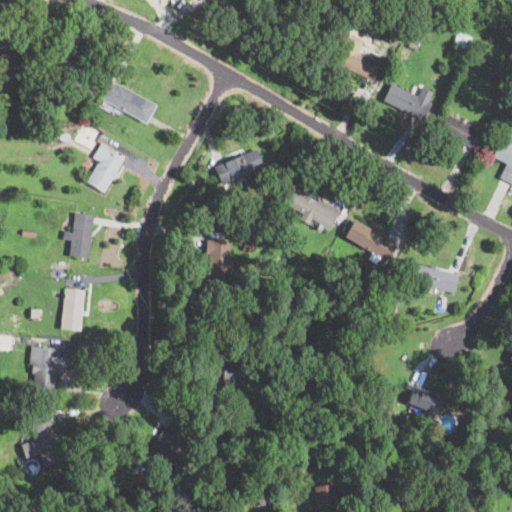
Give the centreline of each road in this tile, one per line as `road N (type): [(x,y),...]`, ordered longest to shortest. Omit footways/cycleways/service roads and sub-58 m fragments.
road 1 (residential): [(511,227),(168,31),(97,0)]
road 2 (residential): [(117,399),(142,371),(147,232),(157,196),(228,69)]
road 3 (residential): [(450,349),(511,244)]
